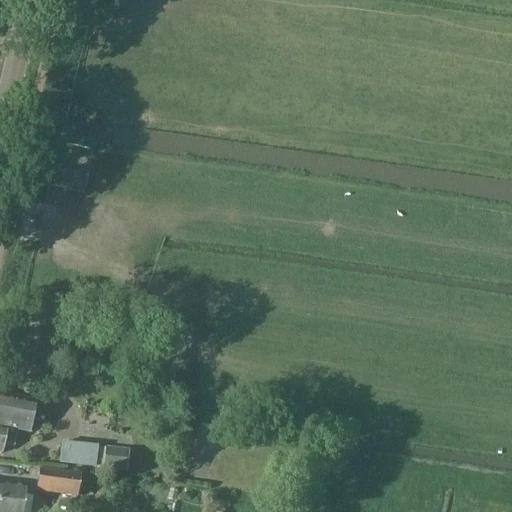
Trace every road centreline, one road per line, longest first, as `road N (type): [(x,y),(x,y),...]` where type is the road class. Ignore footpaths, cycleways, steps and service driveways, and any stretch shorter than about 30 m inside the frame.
road 1 (track): [(463,240),(250,204),(176,200),(91,221),(0,202)]
road 2 (tertiary): [(0,169),(36,0)]
